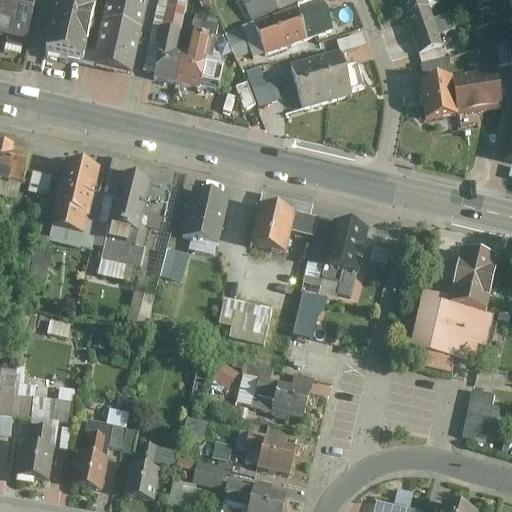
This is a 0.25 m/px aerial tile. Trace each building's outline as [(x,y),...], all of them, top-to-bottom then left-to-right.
[(33,0),(0,0),(0,38),(26,44),(36,1),(33,0)] [(78,0),(57,0),(45,55),(85,64),(99,5),(78,0)] [(110,0),(105,21),(143,30),(149,0),(110,0)] [(168,0),(162,23),(181,29),(188,5),(170,0),(168,0)] [(249,0),(255,11),(272,3),(277,0),(279,0),(280,0),(279,0),(249,0)] [(401,0),(408,17),(433,8),(430,0),(401,0)] [(298,10),(253,29),(264,57),(330,34),(320,4),(299,13),(298,10)] [(433,8),(408,17),(421,55),(447,47),(433,8)] [(105,21),(95,66),(133,74),(143,30),(105,21)] [(193,53),(186,52),(179,85),(220,94),(226,69),(208,65),(210,57),(215,58),(221,25),(203,22),(203,27),(198,26),(193,53)] [(179,85),(186,52),(181,51),(185,33),(161,28),(158,46),(162,46),(154,79),(179,85)] [(511,64),(511,42),(483,47),(487,68),(511,64)] [(339,56),(313,63),(326,105),(351,98),(350,95),(364,92),(358,68),(344,72),(339,56)] [(461,116),(456,77),(452,59),(424,66),(426,81),(420,82),(425,120),(461,116)] [(313,63),(291,69),(303,113),(326,105),(313,63)] [(246,73),(259,109),(281,101),(275,83),(267,85),(261,68),(246,73)] [(498,72),(456,77),(461,116),(503,110),(498,72)] [(0,147),(0,191),(2,185),(8,187),(10,182),(23,185),(30,154),(0,147)] [(106,171),(70,163),(50,243),(92,252),(105,198),(99,197),(106,171)] [(29,193),(48,197),(52,178),(33,174),(29,193)] [(161,185),(125,177),(105,263),(143,272),(156,219),(168,221),(176,189),(166,186),(161,185)] [(221,248),(233,200),(197,192),(185,240),(221,248)] [(300,216),(264,208),(254,249),(290,257),(296,235),(319,241),(324,222),(300,216)] [(356,299),(373,233),(324,222),(319,241),(308,287),(356,299)] [(476,367),(499,263),(462,254),(452,301),(424,296),(412,351),(428,355),(426,371),(450,376),(454,362),(476,367)] [(190,260),(170,255),(165,280),(184,284),(190,260)] [(45,294),(53,266),(37,262),(29,290),(45,294)] [(148,337),(157,296),(136,292),(128,333),(148,337)] [(323,302),(304,296),(293,335),(312,340),(323,302)] [(275,313),(226,299),(217,332),(266,346),(275,313)] [(238,374),(227,366),(216,380),(227,389),(238,374)] [(312,395),(262,382),(255,410),(305,422),(312,395)] [(494,399),(474,394),(464,439),(485,443),(494,399)] [(2,418),(15,420),(17,398),(3,397),(2,418)] [(36,400),(17,398),(15,420),(34,421),(36,400)] [(209,424),(189,419),(184,440),(205,444),(209,424)] [(81,455),(74,489),(103,494),(109,461),(111,451),(115,428),(90,423),(86,438),(90,439),(87,456),(81,455)] [(125,454),(129,431),(115,428),(111,451),(125,454)] [(24,447),(18,479),(49,484),(55,452),(51,452),(54,432),(37,429),(34,449),(24,447)] [(141,434),(129,431),(125,454),(137,456),(141,434)] [(264,456),(260,471),(292,479),(299,451),(268,444),(269,439),(251,435),(246,452),(264,456)] [(140,469),(132,468),(126,499),(157,505),(163,473),(156,472),(159,451),(144,448),(140,469)] [(227,474),(201,467),(196,487),(222,494),(227,474)] [(286,511),(290,498),(232,484),(225,511),(286,511)]
